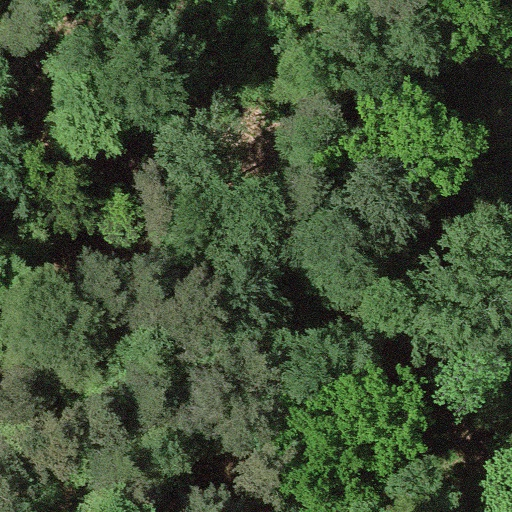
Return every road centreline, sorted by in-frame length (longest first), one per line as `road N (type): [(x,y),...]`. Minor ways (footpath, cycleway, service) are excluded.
road 1 (track): [(484,0),(440,116),(426,292),(445,473),(474,511)]
road 2 (track): [(125,511),(0,455)]
